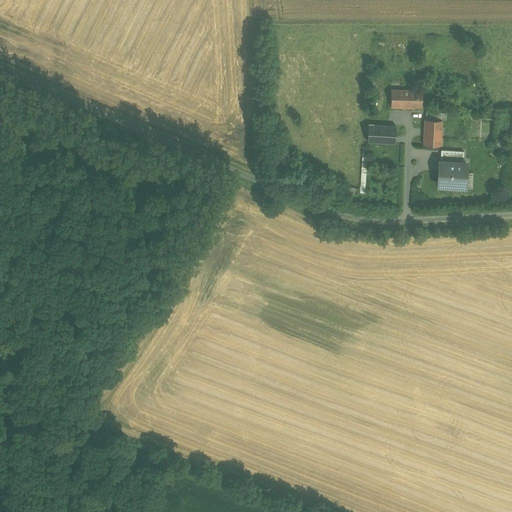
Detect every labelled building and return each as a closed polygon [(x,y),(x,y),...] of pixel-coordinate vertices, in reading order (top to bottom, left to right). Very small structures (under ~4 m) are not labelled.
[(422,90),(392,89),(391,107),(422,108),(422,90)] [(442,112),(427,111),(425,145),(440,146),(442,112)] [(396,125),(370,124),(369,142),(396,143),(396,125)] [(465,151),(442,149),(442,161),(464,162),(465,151)] [(442,161),(440,161),(439,171),(443,171),(442,186),(463,187),(464,173),(467,173),(467,162),(464,162),(442,161)] [(327,178),(325,185),(337,189),(339,182),(327,178)] [(353,195),(356,189),(349,186),(346,192),(353,195)]
